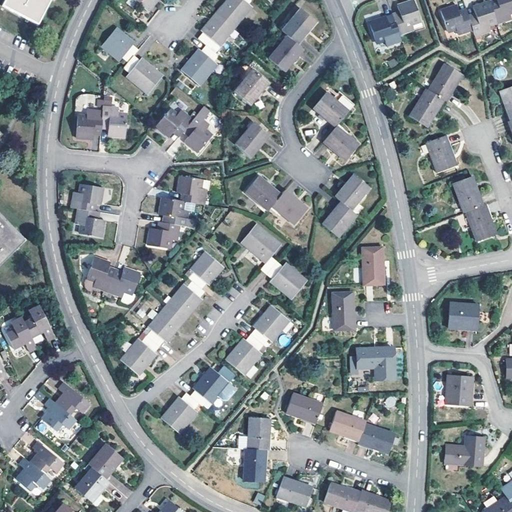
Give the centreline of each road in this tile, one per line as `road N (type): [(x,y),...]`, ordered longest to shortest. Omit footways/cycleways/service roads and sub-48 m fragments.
road 1 (residential): [(411,278),(390,168),(349,38)]
road 2 (residential): [(47,157),(54,253),(87,346)]
road 3 (residential): [(47,157),(139,165),(126,240)]
road 4 (residential): [(122,413),(209,342),(238,303)]
road 5 (residential): [(349,38),(288,107),(306,172)]
road 6 (residential): [(416,485),(417,356)]
road 7 (residential): [(417,356),(475,359),(505,422)]
